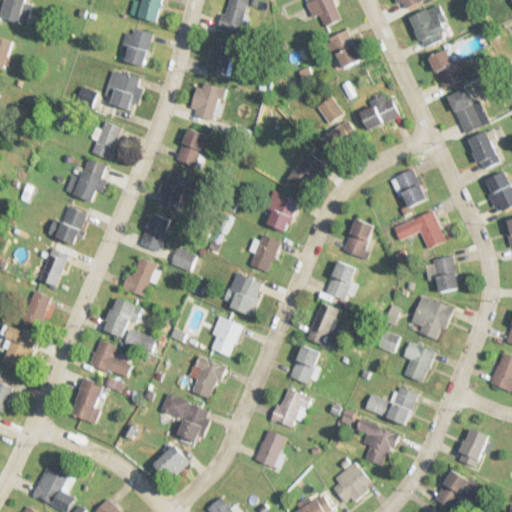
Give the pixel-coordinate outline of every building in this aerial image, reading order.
[(6,0),(1,17),(25,25),(33,0),(6,0)] [(163,0),(144,0),(144,1),(138,0),(136,0),(132,15),(157,22),(163,0)] [(238,34),(253,2),(248,0),(231,0),(219,25),(238,34)] [(315,17),(322,14),(327,27),(343,20),(334,0),(310,0),(311,2),(309,3),(315,17)] [(403,0),(407,8),(427,0),(403,0)] [(440,32),(450,28),(441,5),(413,17),(426,48),(444,41),(440,32)] [(123,60),(147,66),(155,33),(131,28),(123,60)] [(339,55),(345,69),(363,60),(349,30),(326,41),(334,58),(339,55)] [(16,43),(0,36),(0,65),(7,68),(16,43)] [(207,71),(226,76),(236,43),(218,37),(207,71)] [(431,58),(445,88),(470,77),(462,59),(454,62),(449,50),(431,58)] [(139,86),(141,77),(116,70),(107,103),(137,112),(144,87),(139,86)] [(191,112),(217,120),(227,89),(201,80),(191,112)] [(451,95),(466,133),(490,124),(474,86),(451,95)] [(369,97),(368,122),(396,122),(396,97),(369,97)] [(334,154),(361,133),(349,118),(322,139),(334,154)] [(111,159),(125,128),(107,120),(93,152),(111,159)] [(196,167),(209,135),(191,128),(178,159),(196,167)] [(484,170),(503,161),(489,131),(470,139),(484,170)] [(290,178),(305,190),(326,163),(310,151),(290,178)] [(95,201),(109,165),(90,158),(83,178),(74,175),(68,191),(95,201)] [(429,199),(415,167),(397,176),(412,207),(429,199)] [(195,200),(201,181),(171,171),(161,204),(179,210),(184,196),(195,200)] [(486,181),(502,212),(511,206),(511,181),(506,171),(486,181)] [(267,207),(275,210),(269,224),(288,231),(300,200),(274,189),(267,207)] [(89,213),(70,205),(58,236),(76,244),(89,213)] [(430,248),(448,241),(435,210),(405,223),(411,237),(423,231),(430,248)] [(142,241),(165,252),(174,234),(169,231),(174,221),(156,213),(142,241)] [(378,226),(358,218),(345,250),(365,258),(378,226)] [(282,242),(265,234),(250,264),(268,272),(282,242)] [(58,287),(71,255),(53,247),(40,280),(58,287)] [(173,261),(191,270),(198,257),(181,247),(173,261)] [(461,289),(455,255),(435,258),(442,292),(461,289)] [(159,265),(140,256),(125,289),(144,297),(159,265)] [(350,299),(358,267),(338,261),(329,293),(350,299)] [(225,304),(251,314),(263,282),(238,272),(225,304)] [(22,321),(40,329),(54,296),(36,289),(22,321)] [(421,333),(443,341),(455,306),(423,295),(414,323),(423,326),(421,333)] [(105,328),(127,339),(143,308),(120,297),(105,328)] [(338,318),(341,309),(323,303),(310,339),(333,346),(342,320),(338,318)] [(217,335),(212,347),(231,356),(244,326),(221,315),(213,333),(217,335)] [(41,339),(11,325),(6,338),(13,341),(4,363),(26,373),(41,339)] [(120,346),(103,339),(92,363),(109,371),(120,346)] [(407,375),(426,381),(437,350),(417,343),(407,375)] [(292,376),(310,384),(324,353),(305,345),(292,376)] [(511,355),(504,353),(492,386),(511,392),(511,355)] [(227,366),(201,354),(192,373),(201,377),(194,390),(212,399),(227,366)] [(16,389),(0,381),(0,410),(4,412),(16,389)] [(421,393),(400,385),(394,401),(373,393),(367,409),(408,425),(421,393)] [(304,421),(313,397),(287,387),(274,420),(294,427),(298,418),(304,421)] [(102,397),(83,389),(72,413),(91,422),(102,397)] [(213,411),(170,392),(163,409),(186,419),(179,435),(199,443),(213,411)] [(367,458),(386,466),(400,433),(363,418),(358,429),(369,433),(365,443),(372,446),(367,458)] [(490,435),(471,428),(460,460),(480,467),(490,435)] [(272,467),(290,440),(272,429),(255,456),(272,467)] [(156,465),(171,480),(191,460),(176,445),(156,465)] [(339,481),(334,486),(350,505),(375,484),(356,461),(336,478),(339,481)] [(74,473),(49,463),(35,497),(71,511),(76,499),(65,494),(74,473)] [(437,497),(455,510),(465,495),(474,501),(483,487),(456,470),(437,497)] [(296,511),(333,511),(335,511),(323,493),(296,511)] [(236,511),(221,497),(208,510),(209,511),(236,511)] [(95,511),(122,511),(109,499),(95,511)]
